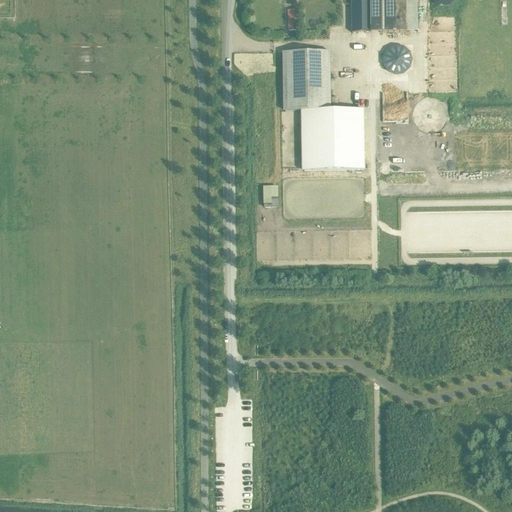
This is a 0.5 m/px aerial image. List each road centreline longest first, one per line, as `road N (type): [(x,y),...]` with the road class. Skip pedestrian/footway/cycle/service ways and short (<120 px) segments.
road 1 (unclassified): [(227,0),(230,363)]
road 2 (track): [(256,363),(349,363),(415,403),(511,380)]
road 3 (track): [(378,511),(375,379)]
